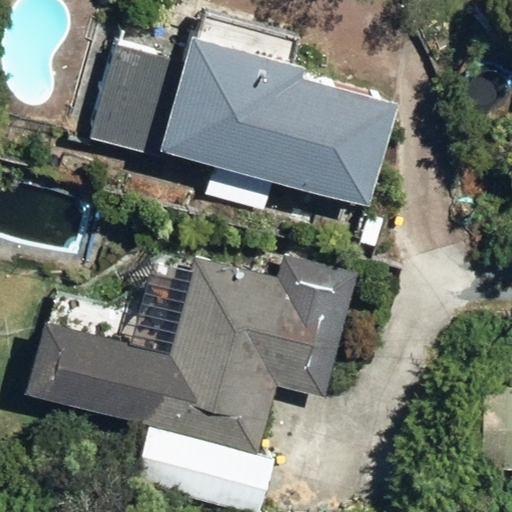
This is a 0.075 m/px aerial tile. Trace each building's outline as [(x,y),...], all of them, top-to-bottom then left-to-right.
[(159,129),(357,185),(386,84),(289,55),(292,45),(180,12),(170,47),(108,30),(80,124),(154,145),(159,129)] [(130,471),(251,506),(267,449),(249,442),(268,373),(289,378),(319,279),(186,239),(159,337),(37,304),(17,373),(148,411),(130,471)] [(511,328),(493,330),(494,364),(511,362),(511,328)] [(475,461),(511,461),(511,378),(476,378),(475,461)] [(428,511),(449,511),(450,487),(428,487),(428,511)]
